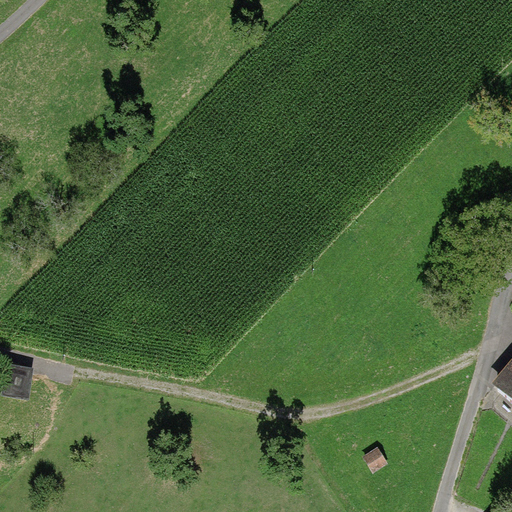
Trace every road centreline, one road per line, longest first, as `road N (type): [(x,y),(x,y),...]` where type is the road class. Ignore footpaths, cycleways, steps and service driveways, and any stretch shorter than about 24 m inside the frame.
road 1 (track): [(67,370),(295,420),(344,511)]
road 2 (residential): [(439,511),(511,275)]
road 3 (track): [(295,420),(342,417),(484,358)]
